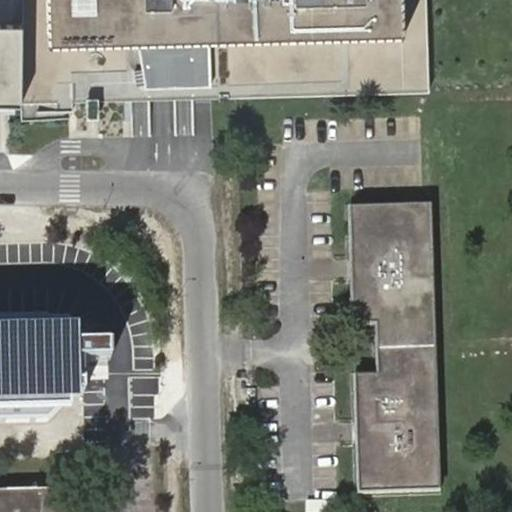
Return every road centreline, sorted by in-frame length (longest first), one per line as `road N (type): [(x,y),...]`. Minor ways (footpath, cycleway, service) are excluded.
road 1 (residential): [(206,511),(196,218),(183,199),(157,187),(0,187)]
road 2 (unknown): [(324,382),(331,191),(341,179),(434,167)]
road 3 (unknown): [(144,458),(140,373),(128,331),(75,292),(0,289)]
road 4 (unknown): [(202,385),(324,382)]
